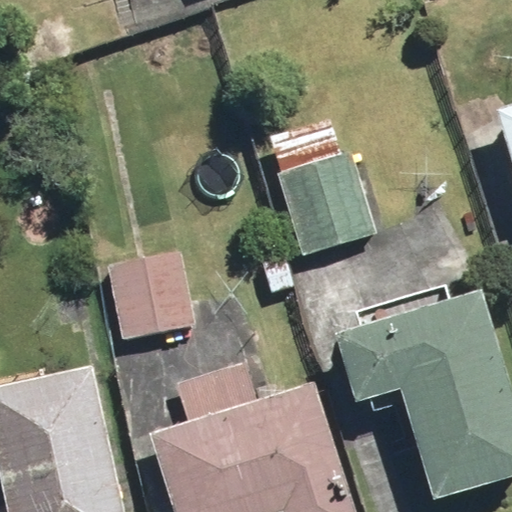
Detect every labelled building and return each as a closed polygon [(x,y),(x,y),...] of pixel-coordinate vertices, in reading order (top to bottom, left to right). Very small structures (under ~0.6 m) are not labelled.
[(474,91),(449,100),(467,154),(484,148),(511,226),(511,120),(510,122),(501,95),(478,103),(474,91)] [(274,184),(268,186),(292,266),(372,242),(347,160),(335,163),(324,125),(261,144),(274,184)] [(180,255),(101,270),(114,341),(194,326),(180,255)] [(511,453),(464,296),(316,341),(340,423),(380,411),(410,511),(412,511),(511,481),(511,453)] [(185,431),(139,445),(159,511),(320,511),(316,497),(335,492),(303,390),(252,405),(241,368),(172,390),(185,431)] [(0,511),(111,511),(80,376),(0,394),(0,511)]
